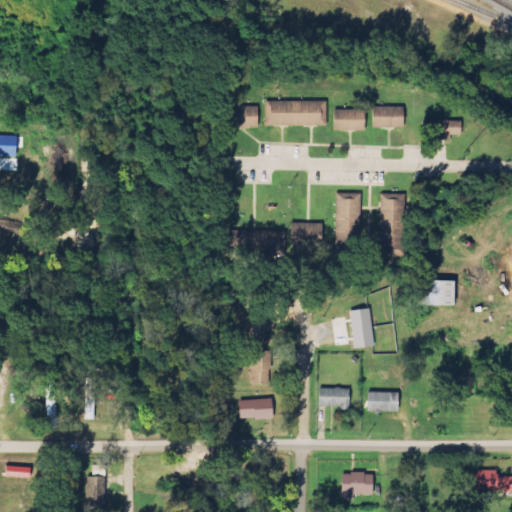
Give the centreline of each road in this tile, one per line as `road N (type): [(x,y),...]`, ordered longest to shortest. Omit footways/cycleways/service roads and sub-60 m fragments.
road 1 (residential): [(0,446),(511,445)]
road 2 (residential): [(302,511),(305,311)]
